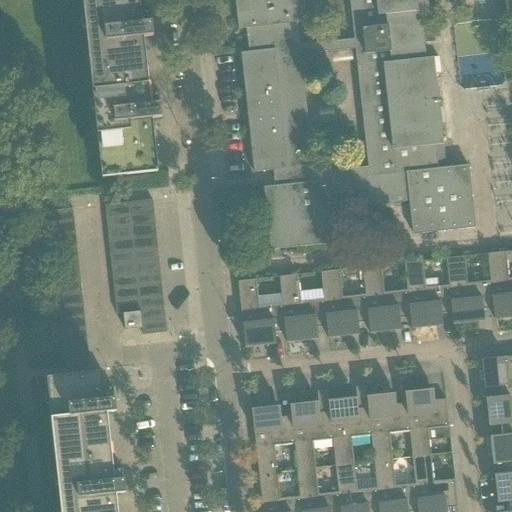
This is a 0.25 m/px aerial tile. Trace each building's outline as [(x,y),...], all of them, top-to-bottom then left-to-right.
[(136,0),(96,0),(83,1),(91,83),(145,77),(141,39),(153,38),(151,23),(139,25),(138,14),(136,0)] [(234,0),(238,29),(246,28),(249,52),(241,53),(254,173),(273,171),(275,186),(263,188),(270,250),(290,248),(333,243),(329,210),(409,201),(413,234),(455,230),(475,228),(468,165),(437,168),(435,144),(443,143),(436,79),(435,73),(433,59),(425,60),(425,58),(420,10),(428,9),(427,0),(234,0)] [(145,77),(91,83),(102,178),(118,177),(123,176),(157,172),(152,120),(162,119),(160,104),(148,105),(147,95),(145,77)] [(152,198),(128,201),(129,213),(153,211),(152,198)] [(104,204),(106,216),(129,213),(128,201),(104,204)] [(49,212),(51,224),(75,221),(74,209),(49,212)] [(129,213),(131,226),(155,223),(153,211),(129,213)] [(106,216),(107,228),(131,226),(129,213),(106,216)] [(51,224),(52,236),(76,233),(75,221),(51,224)] [(131,226),(132,238),(156,235),(155,223),(131,226)] [(107,228),(108,240),(132,238),(131,226),(107,228)] [(52,236),(53,248),(77,245),(76,233),(52,236)] [(132,238),(134,250),(157,247),(156,235),(132,238)] [(108,240),(110,253),(134,250),(132,238),(108,240)] [(53,248),(55,260),(79,257),(77,245),(53,248)] [(134,250),(135,262),(159,260),(157,247),(134,250)] [(110,253),(111,265),(135,262),(134,250),(110,253)] [(506,252),(488,254),(494,309),(495,320),(504,319),(511,318),(511,279),(509,279),(506,252)] [(464,257),(446,259),(449,286),(452,314),(453,325),(463,324),(477,322),(484,321),(483,317),(483,310),(488,310),(493,309),(494,309),(488,254),(487,254),(490,281),(467,284),(464,257)] [(55,260),(56,272),(80,269),(79,257),(55,260)] [(135,262),(136,275),(160,272),(159,260),(135,262)] [(111,265),(113,277),(136,275),(135,262),(111,265)] [(422,262),(405,264),(408,291),(411,318),(412,330),(421,328),(435,327),(442,326),(442,322),(441,315),(443,315),(451,314),(452,314),(449,286),(429,288),(425,289),(422,262)] [(381,266),(363,268),(366,295),(369,323),(370,334),(380,333),(393,331),(401,330),(400,326),(399,319),(405,319),(410,318),(411,318),(408,291),(407,291),(395,292),(384,293),(381,266)] [(56,272),(57,284),(81,281),(80,269),(56,272)] [(339,271),(321,273),(324,300),(327,327),(329,339),(338,337),(352,336),(359,335),(359,331),(358,324),(361,324),(368,323),(369,323),(366,295),(365,295),(349,297),(342,298),(339,271)] [(136,275),(138,287),(161,284),(160,272),(136,275)] [(113,277),(114,289),(138,287),(136,275),(113,277)] [(298,275),(280,277),(283,304),(286,332),(287,343),(296,342),(310,340),(317,340),(317,336),(316,329),(318,328),(327,328),(327,327),(324,300),(315,301),(301,302),(298,275)] [(256,280),(237,282),(245,348),(255,346),(269,345),(276,344),(275,340),(275,333),(277,333),(285,332),(286,332),(283,304),(282,304),(263,306),(259,307),(256,280)] [(57,284),(58,296),(83,293),(81,281),(57,284)] [(138,287),(139,299),(163,296),(161,284),(138,287)] [(114,289),(115,302),(139,299),(138,287),(114,289)] [(58,296),(60,308),(84,306),(83,293),(58,296)] [(163,296),(139,299),(140,311),(164,309),(163,296)] [(123,313),(140,311),(139,299),(115,302),(117,314),(123,313)] [(60,308),(61,320),(85,318),(84,306),(60,308)] [(140,311),(141,323),(166,321),(164,309),(140,311)] [(142,328),(141,323),(140,311),(123,313),(124,330),(142,328)] [(61,320),(62,332),(87,330),(85,318),(61,320)] [(141,323),(142,328),(143,336),(167,333),(166,321),(141,323)] [(62,332),(64,344),(88,342),(87,330),(62,332)] [(64,344),(65,356),(89,354),(88,342),(64,344)] [(89,354),(65,356),(66,368),(91,366),(89,354)] [(511,357),(482,360),(483,367),(484,381),(485,389),(489,388),(489,390),(490,398),(490,399),(511,396),(511,357)] [(103,372),(47,378),(56,460),(112,454),(107,413),(116,412),(115,399),(106,400),(105,389),(103,372)] [(412,392),(406,393),(407,404),(409,432),(412,458),(431,456),(428,430),(449,427),(446,400),(434,401),(433,394),(433,390),(426,391),(412,392)] [(373,396),(367,397),(368,408),(371,436),(374,462),(392,460),(389,434),(409,432),(407,404),(406,404),(398,405),(396,405),(395,398),(394,394),(387,395),(373,396)] [(511,396),(490,399),(486,399),(487,406),(488,419),(489,427),(493,426),(500,425),(501,431),(501,436),(501,437),(511,435),(511,396)] [(335,400),(329,401),(330,412),(332,440),(335,466),(354,464),(351,438),(371,436),(368,408),(367,408),(360,409),(357,409),(356,402),(356,399),(349,399),(335,400)] [(297,405),(290,405),(291,417),(294,444),(297,471),(315,469),(312,442),(332,440),(330,412),(329,412),(329,413),(322,413),(319,414),(318,407),(318,403),(311,403),(297,405)] [(258,409),(251,410),(259,475),(277,473),(274,446),(294,444),(291,417),(283,418),(281,418),(280,413),(280,411),(279,407),(272,408),(258,409)] [(511,435),(501,437),(490,438),(491,444),(493,458),(493,465),(498,464),(504,464),(505,471),(506,474),(506,475),(511,474),(511,435)] [(112,454),(56,460),(61,511),(117,511),(116,494),(125,494),(124,480),(115,481),(113,470),(112,454)] [(431,456),(412,458),(415,484),(418,511),(446,511),(446,509),(457,508),(454,480),(433,482),(431,456)] [(392,460),(374,462),(377,489),(379,511),(418,511),(415,484),(395,487),(392,460)] [(354,464),(335,466),(338,493),(340,511),(379,511),(377,489),(357,491),(354,464)] [(315,469),(297,471),(300,497),(301,511),(340,511),(338,493),(318,495),(315,469)] [(277,473),(259,475),(262,511),(301,511),(300,497),(280,499),(277,473)] [(511,511),(511,474),(506,475),(494,476),(495,482),(497,496),(498,503),(502,503),(509,502),(509,508),(509,511),(511,511)]
